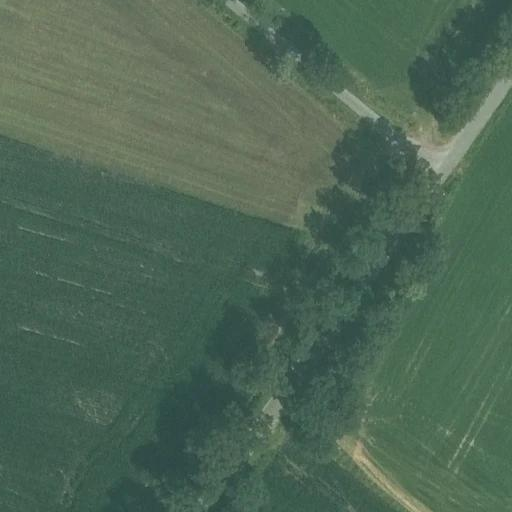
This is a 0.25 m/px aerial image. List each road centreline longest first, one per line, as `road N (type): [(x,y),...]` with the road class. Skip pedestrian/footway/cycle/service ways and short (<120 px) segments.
road 1 (unclassified): [(443,173),(201,511)]
road 2 (unclassified): [(231,0),(443,173)]
